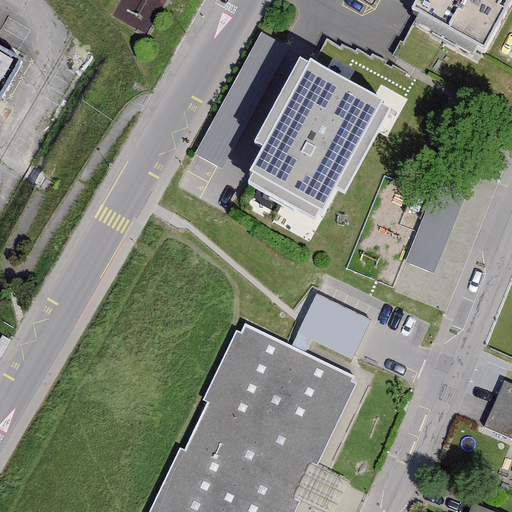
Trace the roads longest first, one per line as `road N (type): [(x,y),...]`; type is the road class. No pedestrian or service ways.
road 1 (residential): [(0,413),(242,0)]
road 2 (residential): [(389,511),(511,220)]
